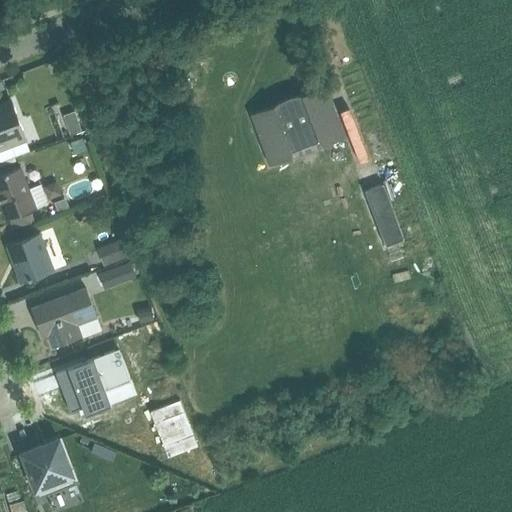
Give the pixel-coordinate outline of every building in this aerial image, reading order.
[(289,71),(270,77),(274,90),(293,84),(289,71)] [(324,83),(248,112),(267,163),(343,135),(324,83)] [(0,154),(29,143),(12,102),(0,107),(0,154)] [(60,115),(61,136),(78,135),(77,114),(60,115)] [(70,140),(70,154),(85,154),(84,140),(70,140)] [(0,211),(6,226),(39,212),(20,169),(0,177),(0,211)] [(385,246),(405,237),(380,181),(360,190),(385,246)] [(219,213),(203,219),(217,250),(232,244),(219,213)] [(256,241),(295,377),(371,355),(332,219),(256,241)] [(23,292),(57,279),(40,236),(6,249),(23,292)] [(96,244),(102,268),(97,269),(102,287),(132,280),(122,238),(96,244)] [(97,319),(87,290),(32,310),(48,352),(103,332),(97,319)] [(54,370),(68,412),(82,407),(83,413),(109,404),(104,389),(128,381),(117,349),(54,370)] [(168,457),(197,444),(176,398),(147,411),(168,457)] [(39,496),(77,480),(61,439),(22,454),(39,496)] [(9,501),(9,511),(23,511),(24,501),(9,501)]
